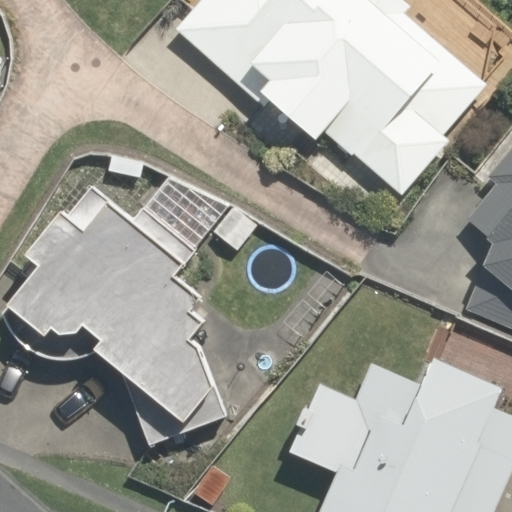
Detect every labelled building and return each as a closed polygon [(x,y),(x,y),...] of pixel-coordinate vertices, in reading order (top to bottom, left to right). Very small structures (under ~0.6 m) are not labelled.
[(202,0),(178,29),(306,139),(318,126),(347,151),(350,148),(401,191),(445,138),(443,136),(487,84),(405,14),(413,4),(407,0),(202,0)] [(511,149),(490,177),(497,183),(468,218),(494,240),(467,309),(511,327),(511,149)] [(143,176),(145,161),(115,156),(112,170),(143,176)] [(42,262),(9,304),(49,335),(53,330),(84,324),(106,341),(96,354),(147,452),(232,424),(216,387),(205,350),(197,344),(211,326),(194,313),(205,298),(190,286),(210,261),(147,212),(142,219),(103,189),(78,221),(64,210),(30,253),(42,262)] [(238,249),(259,224),(236,205),(215,229),(238,249)] [(489,511),(511,459),(511,410),(490,401),(498,381),(426,350),(414,378),(372,360),(355,398),(320,383),(290,451),(334,470),(315,511),(372,511),(374,510),(377,511),(489,511)] [(194,491),(213,504),(231,476),(212,464),(194,491)]
